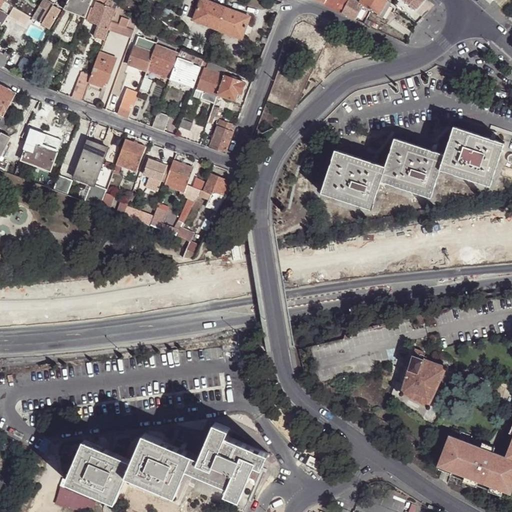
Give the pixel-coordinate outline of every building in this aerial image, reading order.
[(48,0),(45,0),(35,19),(42,24),(53,5),(55,6),(56,4),(48,0)] [(69,0),(64,9),(86,17),(92,0),(69,0)] [(194,20),(218,29),(226,8),(205,0),(201,0),(198,9),(194,20)] [(317,0),(342,14),(348,0),(317,0)] [(359,3),(360,2),(356,0),(348,0),(342,14),(355,20),(362,8),(363,5),(359,3)] [(380,15),(387,0),(360,0),(360,2),(359,3),(363,5),(369,8),(380,15)] [(390,5),(391,3),(387,0),(380,15),(383,17),(390,5)] [(403,0),(416,11),(424,0),(403,0)] [(434,5),(428,0),(424,0),(416,11),(420,15),(426,9),(428,11),(434,5)] [(14,7),(4,1),(2,4),(12,10),(14,7)] [(111,22),(116,9),(112,8),(97,2),(92,16),(89,15),(88,18),(91,19),(90,21),(100,24),(96,35),(105,39),(109,28),(111,22)] [(134,30),(137,21),(117,4),(116,9),(111,22),(119,24),(119,25),(134,30)] [(53,5),(42,24),(46,27),(50,29),(61,10),(55,6),(53,5)] [(19,10),(14,7),(12,10),(11,12),(16,15),(19,10)] [(226,8),(218,29),(242,39),(250,17),(226,8)] [(0,10),(0,25),(3,27),(9,16),(0,10)] [(132,36),(134,30),(119,25),(119,24),(111,22),(109,28),(132,36)] [(46,27),(42,24),(38,31),(42,34),(46,27)] [(259,42),(267,45),(269,39),(261,36),(259,42)] [(156,45),(157,44),(138,37),(128,65),(146,71),(149,64),(156,45)] [(180,54),(156,45),(149,64),(172,73),(178,58),(180,54)] [(204,60),(181,50),(180,54),(178,58),(194,63),(194,64),(202,67),(202,65),(204,60)] [(117,58),(100,52),(91,76),(89,82),(103,87),(104,82),(108,83),(117,58)] [(0,53),(0,65),(5,68),(11,56),(7,54),(6,57),(0,53)] [(11,56),(5,68),(11,72),(19,57),(13,53),(11,56)] [(178,58),(172,73),(170,79),(194,87),(202,67),(194,64),(194,63),(178,58)] [(149,64),(146,71),(145,75),(149,76),(151,71),(170,79),(172,73),(149,64)] [(225,75),(223,74),(205,68),(194,95),(201,97),(203,91),(208,93),(217,96),(218,94),(225,75)] [(82,73),(72,97),(82,100),(89,82),(91,76),(82,73)] [(230,77),(225,75),(218,94),(235,100),(238,92),(241,93),(245,83),(230,77)] [(2,118),(16,93),(0,83),(0,119),(1,120),(2,118)] [(128,87),(117,113),(128,117),(138,91),(128,87)] [(215,103),(217,96),(208,93),(206,99),(215,103)] [(221,107),(214,105),(212,112),(218,115),(219,111),(221,107)] [(158,110),(152,126),(160,129),(164,131),(170,115),(158,110)] [(1,120),(0,121),(0,128),(3,131),(8,121),(2,118),(1,120)] [(193,123),(182,119),(180,127),(190,131),(193,123)] [(233,132),(236,126),(218,119),(216,125),(216,126),(217,126),(233,132)] [(217,126),(209,147),(226,153),(233,132),(217,126)] [(445,154),(440,168),(490,185),(504,143),(491,138),(483,136),(455,126),(445,154)] [(486,128),(483,136),(491,138),(492,135),(494,133),(498,132),(486,128)] [(0,155),(9,137),(0,133),(0,155)] [(386,166),(382,180),(431,197),(440,168),(445,154),(432,150),(424,148),(396,138),(386,166)] [(125,139),(117,163),(120,164),(120,166),(136,172),(146,146),(125,139)] [(58,151),(29,140),(21,160),(50,170),(58,151)] [(427,140),(424,148),(432,150),(433,148),(435,145),(438,144),(427,140)] [(108,148),(88,141),(74,178),(91,184),(94,185),(108,148)] [(372,162),(365,159),(337,150),(323,192),(372,208),(382,180),(386,166),(372,162)] [(367,152),(365,159),(372,162),(374,159),(376,157),(379,156),(367,152)] [(161,181),(166,165),(148,159),(143,174),(161,181)] [(166,180),(186,187),(193,168),(173,161),(170,167),(166,180)] [(166,180),(170,167),(166,165),(161,181),(165,182),(166,180)] [(221,194),(226,179),(211,174),(204,192),(211,194),(212,195),(214,192),(221,194)] [(73,180),(58,175),(53,189),(67,195),(73,180)] [(201,190),(205,182),(195,176),(191,184),(201,190)] [(111,178),(108,186),(116,189),(119,181),(111,178)] [(225,196),(233,182),(226,179),(221,194),(225,196)] [(164,185),(184,192),(186,187),(166,180),(165,182),(164,185)] [(94,185),(91,184),(85,201),(100,207),(105,193),(107,189),(94,185)] [(182,199),(194,203),(199,193),(200,192),(186,187),(184,192),(182,199)] [(120,202),(127,205),(130,199),(127,197),(128,196),(119,192),(116,200),(120,202)] [(217,211),(225,196),(221,194),(214,192),(212,195),(211,194),(210,198),(206,205),(217,211)] [(100,207),(108,210),(110,206),(113,197),(105,193),(100,207)] [(115,213),(123,216),(126,210),(127,205),(120,202),(117,209),(115,213)] [(166,212),(156,208),(152,217),(163,221),(166,212)] [(123,216),(149,226),(151,220),(126,210),(123,216)] [(176,236),(181,228),(176,226),(163,221),(152,217),(151,220),(149,226),(176,236)] [(176,226),(181,228),(184,222),(179,220),(176,226)] [(176,236),(190,242),(193,233),(181,228),(176,236)] [(190,242),(184,257),(192,258),(199,245),(190,242)] [(416,348),(413,354),(424,358),(426,352),(416,348)] [(405,382),(402,392),(429,406),(447,366),(424,358),(413,354),(411,363),(407,376),(405,382)] [(400,381),(405,382),(407,376),(411,363),(406,361),(404,367),(402,374),(400,381)] [(395,371),(402,374),(404,367),(397,364),(395,371)] [(193,453),(188,467),(229,485),(225,492),(240,499),(255,464),(263,468),(269,453),(240,441),(227,436),(230,428),(216,422),(201,457),(193,453)] [(247,435),(230,428),(227,436),(240,441),(240,439),(243,436),(247,435)] [(134,460),(128,475),(177,495),(188,467),(193,453),(179,447),(172,444),(144,433),(134,460)] [(481,445),(450,433),(438,463),(440,466),(443,469),(445,471),(447,472),(448,472),(450,473),(452,468),(465,473),(478,479),(490,483),(502,488),(508,490),(511,481),(511,480),(511,439),(506,454),(494,450),(481,445)] [(175,437),(172,444),(179,447),(179,446),(182,443),(186,441),(175,437)] [(120,454),(112,451),(84,440),(67,483),(116,503),(128,475),(134,460),(120,454)] [(481,445),(494,450),(496,445),(483,440),(481,445)] [(115,443),(112,451),(120,454),(120,452),(123,449),(126,448),(115,443)] [(310,456),(306,465),(322,473),(326,464),(310,456)] [(478,479),(465,473),(463,478),(477,483),(478,479)] [(502,488),(490,483),(488,488),(500,492),(502,488)]
